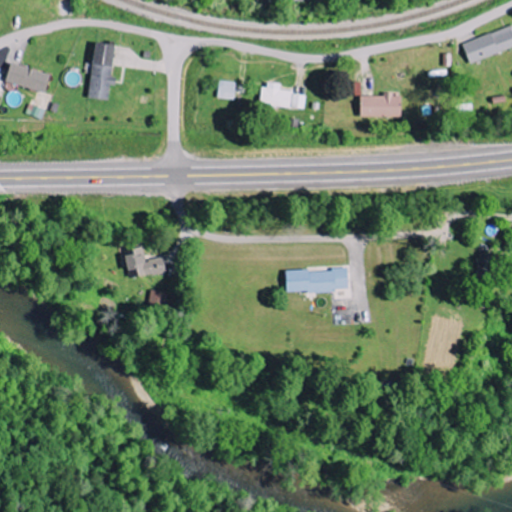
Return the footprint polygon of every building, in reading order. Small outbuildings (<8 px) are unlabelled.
[(511,28),(466,42),(472,62),(511,50),(511,28)] [(92,98),(112,100),(114,85),(116,86),(120,46),(97,43),(92,98)] [(48,94),(54,76),(15,63),(9,81),(48,94)] [(221,98),(237,100),(239,82),(222,81),(221,98)] [(309,95),(284,91),(284,85),(267,82),(264,104),(307,110),(309,95)] [(365,117),(405,118),(406,96),(365,95),(365,117)] [(44,119),(47,110),(31,104),(28,114),(44,119)] [(169,274),(167,258),(149,260),(149,255),(141,256),(141,249),(129,251),(132,278),(169,274)] [(498,257),(481,254),(477,277),(495,280),(498,257)] [(151,307),(167,310),(170,293),(154,290),(151,307)]
